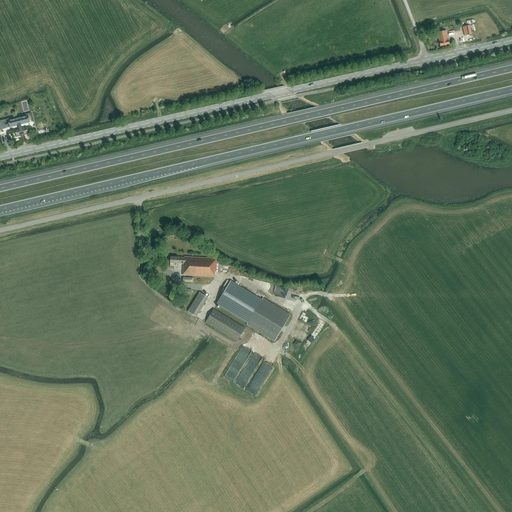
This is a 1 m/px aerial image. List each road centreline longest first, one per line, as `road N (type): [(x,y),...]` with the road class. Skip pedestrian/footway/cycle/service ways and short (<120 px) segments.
road 1 (unclassified): [(0,230),(511,110)]
road 2 (motorway): [(511,69),(0,188)]
road 3 (motorway): [(0,209),(511,90)]
road 4 (tertiary): [(0,157),(511,41)]
road 5 (track): [(247,336),(274,353),(301,308),(240,279),(221,276),(219,287)]
